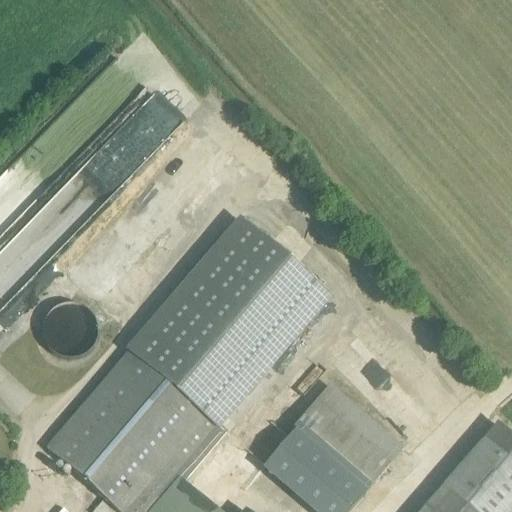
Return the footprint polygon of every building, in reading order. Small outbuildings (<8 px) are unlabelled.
[(112,189),(182,120),(160,97),(99,156),(112,168),(102,178),(112,189)] [(129,351),(131,352),(131,351),(207,416),(219,426),(329,299),(240,222),(129,351)] [(51,313),(44,324),(43,337),(48,349),(58,357),(71,360),(83,356),(93,347),(97,335),(95,322),(87,311),(76,306),(62,306),(51,313)] [(131,351),(131,352),(47,450),(118,511),(125,511),(207,416),(131,351)] [(403,451),(330,388),(316,405),(389,467),(403,451)] [(416,412),(420,415),(409,428),(421,438),(449,406),(433,392),(416,412)] [(389,467),(316,405),(294,431),(367,494),(389,467)] [(207,416),(125,511),(152,511),(179,481),(223,430),(219,426),(207,416)] [(511,440),(497,427),(483,444),(511,468),(511,440)] [(351,511),(367,494),(294,431),(264,467),(317,511),(351,511)] [(511,511),(511,468),(483,444),(423,511),(511,511)] [(215,511),(179,481),(152,511),(215,511)]
